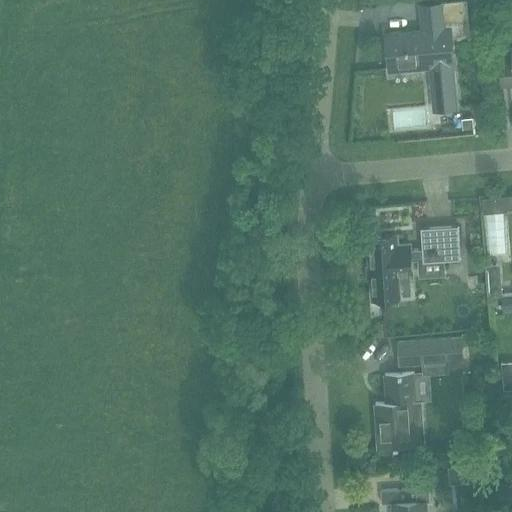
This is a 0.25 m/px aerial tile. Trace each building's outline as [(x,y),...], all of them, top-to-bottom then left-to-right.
[(443,27),(386,33),(389,65),(429,61),(433,110),(457,108),(450,33),(468,32),(465,1),(441,3),(443,27)] [(511,54),(511,58),(499,60),(501,86),(511,85),(511,47),(511,54)] [(475,121),(464,122),(465,133),(476,132),(475,121)] [(511,209),(511,195),(482,198),(483,214),(506,213),(506,210),(511,209)] [(459,225),(421,228),(422,249),(423,262),(445,260),(461,259),(459,225)] [(369,237),(371,266),(372,279),(373,299),(399,297),(399,296),(412,295),(411,277),(411,276),(410,276),(409,272),(412,272),(411,260),(410,249),(410,245),(396,246),(395,235),(369,237)] [(500,264),(486,265),(488,297),(501,296),(500,264)] [(511,310),(511,298),(503,299),(504,311),(511,310)] [(399,343),(400,365),(423,364),(422,359),(447,358),(447,362),(464,361),(463,339),(399,343)] [(387,402),(376,403),(378,446),(413,444),(423,444),(420,400),(414,401),(413,372),(385,374),(387,402)] [(488,463),(471,465),(472,481),(489,480),(488,463)] [(424,511),(424,502),(430,502),(429,487),(381,490),(382,504),(392,503),(392,511),(424,511)]
